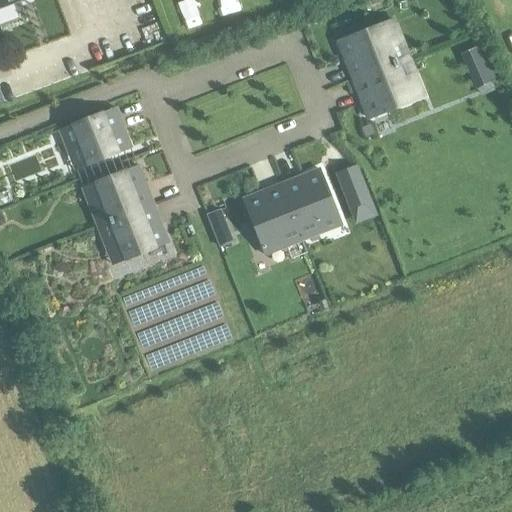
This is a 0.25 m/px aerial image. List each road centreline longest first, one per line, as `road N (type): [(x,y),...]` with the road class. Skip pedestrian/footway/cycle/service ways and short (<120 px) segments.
road 1 (track): [(253,360),(185,178)]
road 2 (track): [(0,140),(148,82)]
road 3 (track): [(0,69),(94,35),(100,3),(110,0)]
